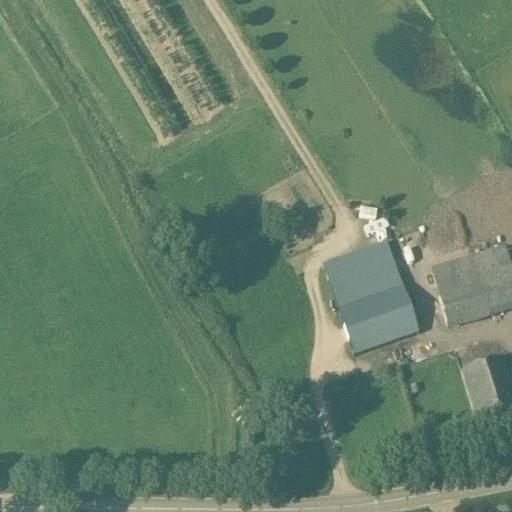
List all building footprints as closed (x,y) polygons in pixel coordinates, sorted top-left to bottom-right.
[(353,359),(417,336),(401,289),(385,245),(321,268),(336,312),(353,359)] [(473,258),(429,271),(438,299),(437,299),(446,328),(511,307),(511,278),(505,257),(475,266),(473,258)] [(511,416),(511,395),(502,361),(459,374),(474,428),(511,416)] [(409,397),(417,395),(415,386),(406,389),(409,397)] [(241,437),(241,447),(253,448),(253,437),(241,437)]
